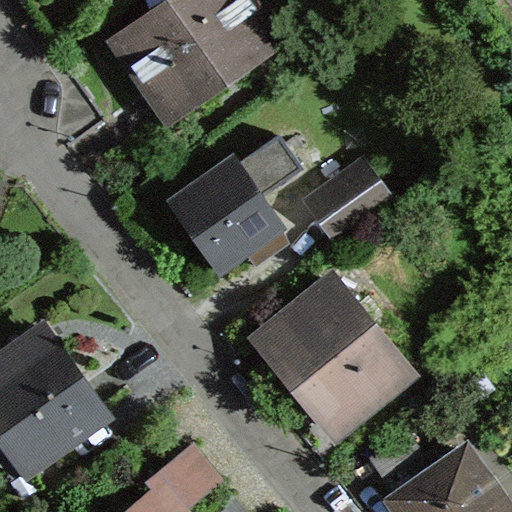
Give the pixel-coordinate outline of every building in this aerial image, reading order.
[(250,0),(173,0),(119,38),(170,112),(277,38),(250,0)] [(279,132),(238,160),(261,194),(302,165),(279,132)] [(238,160),(235,156),(173,199),(196,233),(219,266),(246,247),(276,227),(281,223),(261,194),(238,160)] [(316,195),(341,231),(389,196),(364,161),(316,195)] [(286,241),(276,227),(246,247),(256,262),(286,241)] [(332,277),(261,334),(298,380),(336,427),(408,371),(332,277)] [(29,337),(0,356),(0,424),(29,465),(102,413),(76,376),(50,340),(38,349),(29,337)] [(147,479),(153,486),(173,511),(178,511),(183,509),(222,477),(193,441),(147,479)] [(396,497),(406,511),(510,511),(466,449),(396,497)] [(178,511),(173,511),(153,486),(120,511),(185,511),(183,509),(178,511)]
